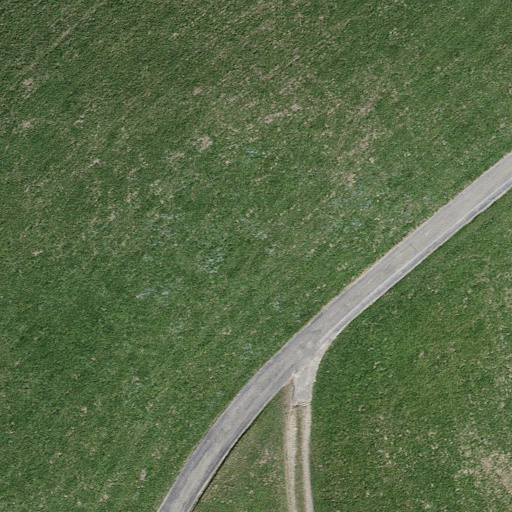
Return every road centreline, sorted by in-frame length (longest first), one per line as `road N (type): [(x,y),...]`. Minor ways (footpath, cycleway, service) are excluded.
road 1 (unclassified): [(182,511),(267,377),(511,177)]
road 2 (track): [(296,352),(319,511)]
